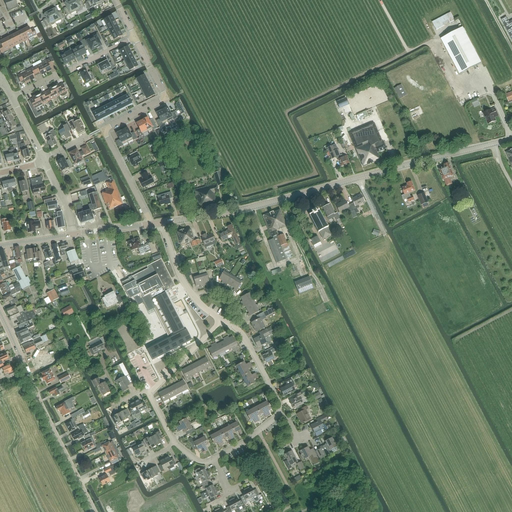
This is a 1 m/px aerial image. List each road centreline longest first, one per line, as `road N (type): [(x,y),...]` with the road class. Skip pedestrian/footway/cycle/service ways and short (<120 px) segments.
road 1 (tertiary): [(161,222),(511,139)]
road 2 (residential): [(133,36),(162,94),(104,131),(149,224)]
road 3 (tertiary): [(94,511),(0,312)]
road 4 (track): [(379,0),(407,50),(433,44),(458,83),(491,92),(511,139)]
